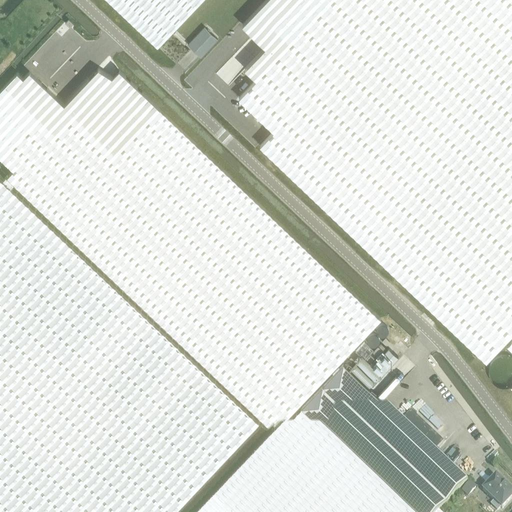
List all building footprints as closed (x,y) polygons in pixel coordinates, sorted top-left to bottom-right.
[(106,0),(158,48),(202,0),(106,0)] [(257,80),(240,98),(275,131),(268,138),(261,145),(486,361),(511,333),(511,0),(333,0),(257,80)] [(333,0),(266,0),(243,25),(266,47),(245,69),(257,80),(333,0)] [(68,19),(65,23),(70,28),(74,23),(68,19)] [(204,27),(187,45),(200,57),(217,39),(204,27)] [(0,90),(0,93),(15,108),(21,101),(56,135),(75,114),(117,153),(160,108),(119,69),(112,77),(99,69),(64,104),(30,71),(23,77),(18,72),(0,90)] [(0,93),(0,156),(14,170),(8,176),(275,429),(381,317),(160,108),(117,153),(75,114),(56,135),(21,101),(15,108),(0,93)] [(0,511),(174,511),(259,422),(0,177),(0,511)] [(365,341),(356,351),(365,359),(374,349),(365,341)] [(381,343),(373,351),(377,355),(385,347),(381,343)] [(384,352),(372,365),(381,374),(397,357),(393,352),(388,348),(384,352)] [(511,354),(510,354),(506,353),(503,354),(501,354),(498,355),(496,357),(494,360),(492,362),(491,364),(491,368),(491,371),(491,373),(493,376),(494,378),(496,380),(500,382),(504,383),(507,383),(510,383),(511,381),(511,354)] [(371,354),(366,359),(370,363),(375,358),(371,354)] [(467,481),(435,451),(442,442),(410,412),(402,420),(370,389),(343,364),(301,408),(410,511),(437,511),(438,511),(467,481)] [(438,511),(437,511),(410,511),(301,408),(202,511),(438,511)] [(501,509),(511,498),(511,492),(496,477),(482,491),(494,502),(491,505),(497,511),(500,508),(501,509)] [(470,483),(462,493),(468,499),(477,489),(470,483)]
